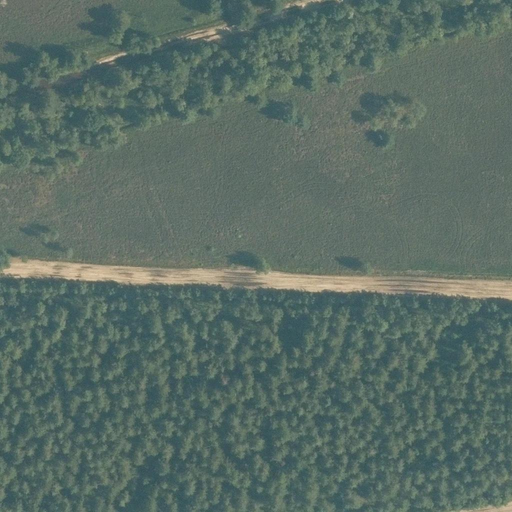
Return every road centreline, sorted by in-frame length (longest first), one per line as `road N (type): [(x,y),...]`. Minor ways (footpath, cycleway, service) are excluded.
road 1 (track): [(0,272),(511,293)]
road 2 (track): [(0,95),(329,0)]
